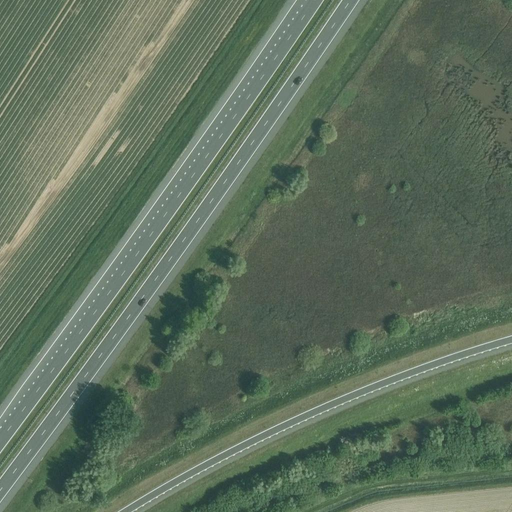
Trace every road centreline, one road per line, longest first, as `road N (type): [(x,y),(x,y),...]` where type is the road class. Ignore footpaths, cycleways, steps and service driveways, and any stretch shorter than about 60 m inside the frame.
road 1 (motorway): [(0,488),(348,0)]
road 2 (motorway): [(312,0),(0,438)]
road 3 (motorway): [(133,511),(295,426),(511,345)]
